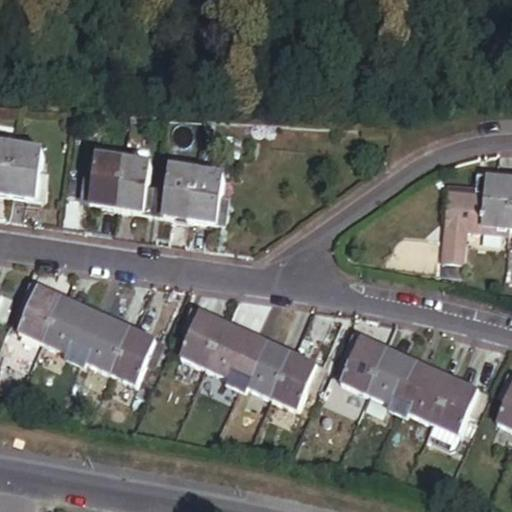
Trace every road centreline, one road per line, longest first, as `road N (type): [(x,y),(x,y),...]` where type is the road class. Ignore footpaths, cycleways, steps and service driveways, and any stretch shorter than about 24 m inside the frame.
road 1 (residential): [(511,146),(469,151),(418,172),(259,285)]
road 2 (residential): [(0,248),(259,285)]
road 3 (residential): [(259,285),(420,313),(511,339)]
road 4 (residential): [(0,475),(195,511)]
